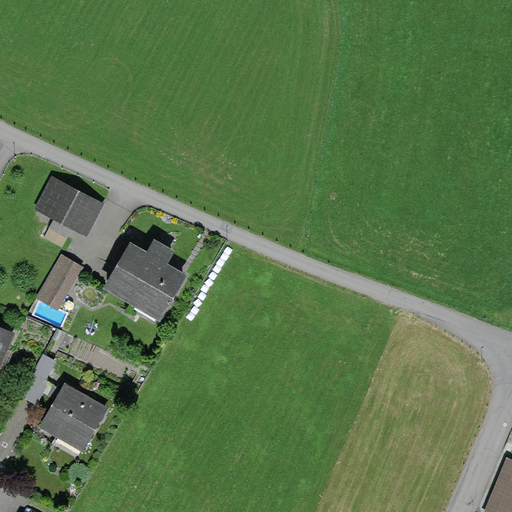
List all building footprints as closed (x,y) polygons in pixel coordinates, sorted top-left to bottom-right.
[(51,181),(38,206),(87,233),(101,207),(51,181)] [(130,246),(107,285),(136,302),(139,297),(163,311),(183,277),(164,266),(171,253),(154,243),(146,256),(130,246)] [(62,259),(41,296),(56,306),(78,268),(62,259)] [(0,355),(10,331),(9,330),(8,334),(0,330),(0,355)] [(64,386),(41,425),(59,435),(62,430),(86,444),(106,410),(64,386)] [(493,495),(505,501),(511,503),(511,461),(508,460),(493,495)] [(511,511),(511,503),(505,501),(493,495),(486,511),(511,511)]
